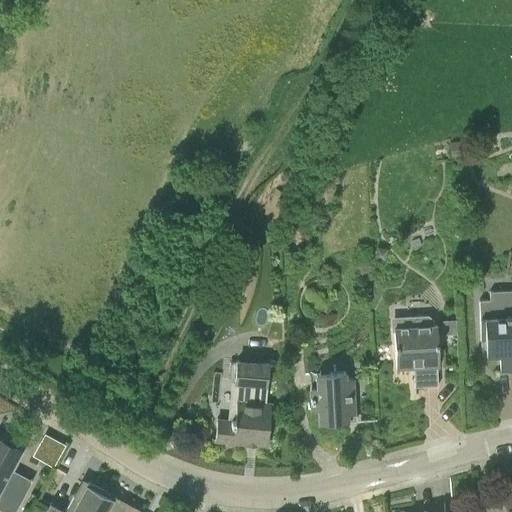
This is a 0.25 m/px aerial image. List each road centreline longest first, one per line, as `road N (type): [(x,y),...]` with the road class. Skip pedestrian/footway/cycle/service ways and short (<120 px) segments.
road 1 (residential): [(0,383),(125,456),(204,486),(283,486),(511,441)]
road 2 (track): [(125,456),(131,427),(237,201),(283,148),(356,0)]
